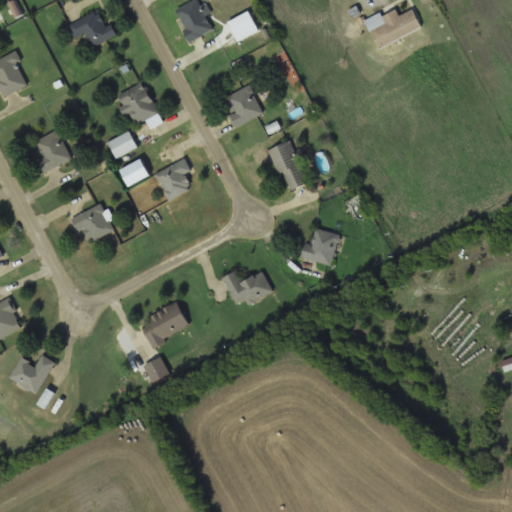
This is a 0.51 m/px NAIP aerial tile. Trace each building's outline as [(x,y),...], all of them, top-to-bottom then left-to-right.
[(197,0),(178,9),(193,41),(215,30),(200,0),(197,0)] [(385,16),(388,24),(374,30),(380,47),(426,29),(418,9),(401,15),(399,10),(385,16)] [(92,47),(120,35),(116,24),(108,27),(101,10),(69,24),(76,39),(87,34),(92,47)] [(31,84),(15,52),(0,59),(0,84),(6,96),(31,84)] [(161,112),(146,81),(120,94),(136,125),(161,112)] [(225,98),(238,127),(266,114),(252,85),(225,98)] [(50,170),(74,159),(60,129),(35,141),(50,170)] [(108,142),(118,159),(140,146),(131,130),(108,142)] [(290,192),(311,184),(294,141),(273,149),(290,192)] [(187,174),(193,171),(187,158),(156,173),(169,200),(194,188),(187,174)] [(88,229),(93,241),(116,231),(104,204),(73,217),(79,232),(88,229)] [(341,234),(317,229),(314,244),(307,242),(304,258),(335,265),(341,234)] [(275,291),(266,273),(245,282),(240,271),(225,278),(239,307),(275,291)] [(0,303),(0,340),(26,326),(11,298),(0,303)] [(193,323),(182,301),(151,316),(154,322),(145,326),(153,343),(193,323)] [(24,357),(11,377),(39,394),(58,363),(45,354),(38,365),(24,357)] [(154,383),(171,375),(163,358),(146,367),(154,383)]
